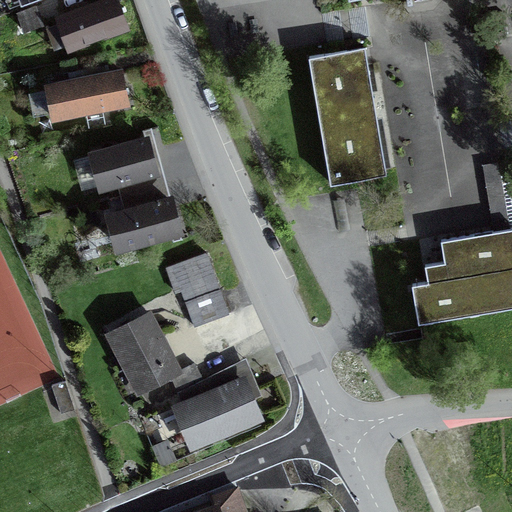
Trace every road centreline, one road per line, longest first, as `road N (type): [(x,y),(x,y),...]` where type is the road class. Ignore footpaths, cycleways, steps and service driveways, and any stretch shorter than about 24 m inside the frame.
road 1 (residential): [(342,433),(213,156),(155,0)]
road 2 (residential): [(342,433),(145,511)]
road 3 (residential): [(511,409),(428,410),(342,433)]
